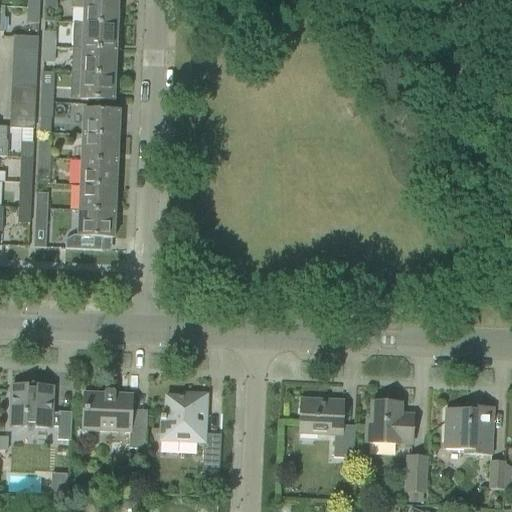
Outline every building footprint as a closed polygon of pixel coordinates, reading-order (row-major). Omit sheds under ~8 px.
[(28,0),(28,10),(39,11),(39,0),(28,0)] [(55,0),(45,0),(45,11),(55,11),(55,0)] [(83,25),(117,27),(118,1),(98,0),(70,0),(70,10),(83,10),(83,25)] [(39,11),(28,10),(27,26),(38,26),(39,11)] [(83,25),(83,26),(73,26),(72,49),(82,50),(82,51),(115,52),(117,27),(83,25)] [(44,34),(43,49),(54,49),(54,34),(44,34)] [(14,39),(13,51),(37,52),(37,40),(14,39)] [(54,49),(43,49),(42,64),(53,65),(54,49)] [(37,52),(13,51),(13,63),(36,64),(37,52)] [(115,52),(82,51),(81,75),(114,77),(115,52)] [(36,64),(13,63),(12,75),(36,76),(36,64)] [(12,75),(12,87),(35,88),(36,76),(12,75)] [(114,77),(81,75),(70,75),(70,88),(80,88),(79,101),(113,103),(114,77)] [(40,105),(51,105),(52,90),(41,90),(40,105)] [(35,95),(12,94),(11,106),(34,107),(35,95)] [(51,105),(40,105),(40,120),(51,120),(51,105)] [(34,107),(11,106),(11,118),(34,119),(34,107)] [(83,111),(82,137),(118,138),(119,113),(83,111)] [(34,119),(11,118),(10,130),(33,131),(34,119)] [(82,137),(81,162),(116,164),(118,138),(82,137)] [(22,145),(21,160),(32,160),(33,145),(22,145)] [(38,161),(49,161),(49,146),(39,145),(38,161)] [(32,160),(21,160),(21,175),(31,176),(32,160)] [(49,161),(38,161),(37,176),(48,176),(49,161)] [(81,162),(80,187),(115,189),(116,164),(81,162)] [(115,189),(80,187),(78,213),(114,214),(115,189)] [(19,210),(30,211),(30,195),(20,195),(19,210)] [(36,196),(36,211),(47,211),(47,196),(36,196)] [(30,211),(19,210),(18,225),(29,226),(30,211)] [(47,211),(36,211),(35,226),(46,226),(47,211)] [(65,242),(64,251),(100,253),(101,239),(113,240),(114,214),(78,213),(77,237),(73,237),(65,242)] [(56,442),(69,442),(71,415),(51,414),(52,390),(35,389),(32,385),(28,388),(11,388),(9,428),(57,430),(56,442)] [(83,394),(81,432),(129,435),(128,451),(144,451),(146,413),(131,412),(132,396),(114,395),(114,394),(113,392),(105,392),(104,393),(104,395),(83,394)] [(201,472),(219,472),(220,436),(204,436),(206,397),(183,396),(183,399),(165,398),(164,418),(160,418),(159,442),(203,444),(201,472)] [(298,436),(333,437),(332,460),(353,461),(354,428),(342,427),(343,403),(300,401),(298,436)] [(367,422),(366,445),(398,446),(398,445),(411,445),(412,418),(399,417),(400,405),(372,404),(371,422),(367,422)] [(445,411),(443,451),(464,452),(463,456),(491,458),(493,410),(476,409),(476,412),(445,411)] [(422,503),(422,496),(425,496),(427,459),(405,458),(404,495),(409,495),(408,503),(422,503)] [(502,491),(504,463),(490,463),(488,491),(502,491)] [(504,463),(502,491),(510,487),(510,471),(504,463)] [(121,498),(118,503),(120,509),(124,511),(125,511),(131,511),(134,505),(132,500),(127,497),(121,498)]
